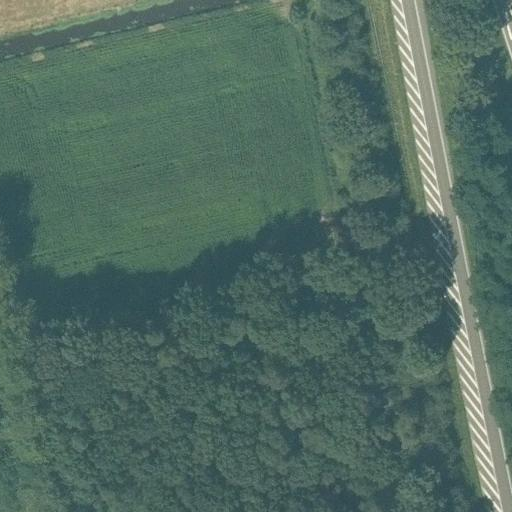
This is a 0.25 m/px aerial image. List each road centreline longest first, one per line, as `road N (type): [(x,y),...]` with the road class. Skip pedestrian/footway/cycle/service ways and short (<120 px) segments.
road 1 (primary): [(403,0),(502,511)]
road 2 (track): [(36,511),(0,359)]
